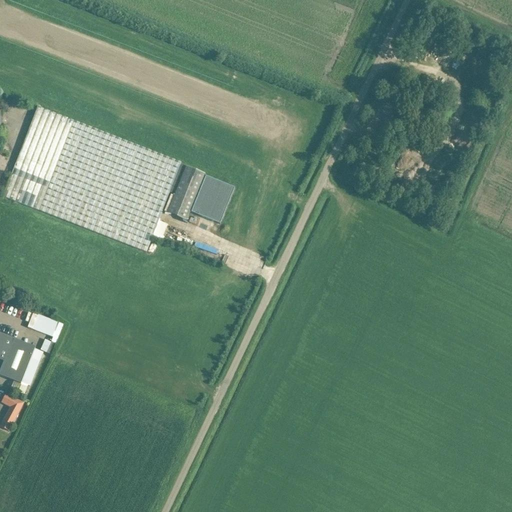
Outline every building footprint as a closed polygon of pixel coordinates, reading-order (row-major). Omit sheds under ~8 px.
[(377,111),(391,118),(395,109),(382,102),(377,111)] [(180,163),(38,108),(3,197),(145,252),(180,163)] [(186,168),(167,214),(186,222),(189,213),(219,225),(234,189),(204,177),(205,175),(186,168)] [(162,231),(171,233),(175,221),(166,218),(162,231)] [(186,234),(183,239),(194,244),(196,238),(186,234)] [(51,342),(55,344),(63,326),(38,316),(38,317),(33,315),(28,328),(52,338),(51,342)] [(0,371),(0,376),(10,381),(13,382),(10,392),(24,397),(27,387),(20,385),(21,383),(29,386),(42,354),(34,351),(35,348),(0,334),(0,361),(3,362),(0,371)] [(55,344),(51,342),(50,343),(44,341),(42,347),(52,351),(55,344)] [(23,402),(6,393),(1,402),(9,406),(4,417),(13,422),(23,402)]
